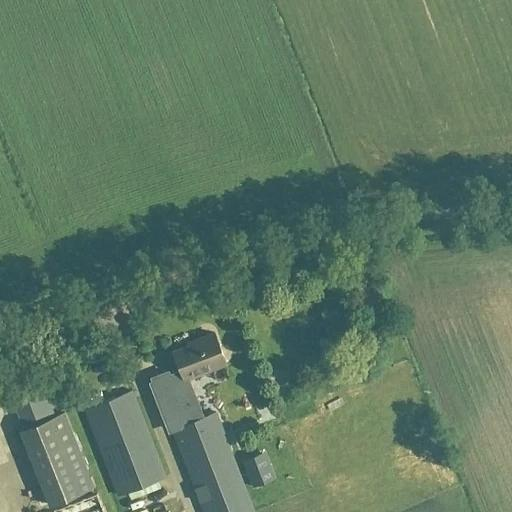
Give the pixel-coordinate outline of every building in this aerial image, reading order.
[(167,376),(166,373),(150,379),(152,382),(149,383),(161,416),(167,413),(173,429),(201,419),(186,379),(223,365),(211,334),(193,341),(194,343),(172,352),(179,372),(167,376)] [(82,409),(115,495),(163,477),(130,391),(82,409)] [(63,412),(19,430),(49,504),(93,487),(63,412)] [(251,511),(214,414),(201,419),(173,429),(171,430),(201,511),(251,511)] [(274,479),(264,452),(240,461),(250,488),(274,479)] [(101,511),(95,495),(52,511),(101,511)]
